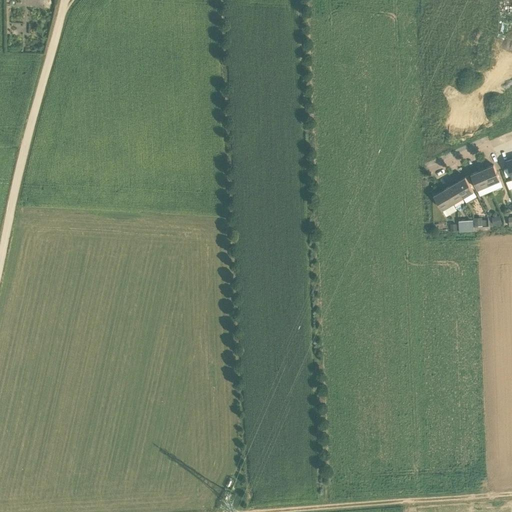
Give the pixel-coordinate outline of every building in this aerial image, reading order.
[(494,165),(483,169),(489,185),(500,180),(494,165)] [(489,185),(483,169),(471,174),(478,189),(489,185)] [(466,177),(455,183),(464,197),(474,191),(466,177)] [(464,197),(455,183),(445,189),(453,203),(464,197)] [(445,189),(434,195),(443,209),(453,203),(445,189)] [(492,217),(494,226),(502,223),(500,215),(492,217)] [(473,220),(459,221),(460,230),(474,229),(473,220)]
